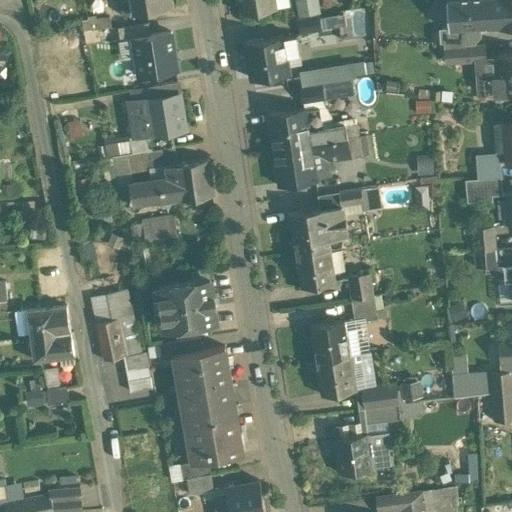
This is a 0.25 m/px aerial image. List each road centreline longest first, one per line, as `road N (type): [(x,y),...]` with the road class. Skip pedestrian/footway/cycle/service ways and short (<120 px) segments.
road 1 (residential): [(12,0),(117,511)]
road 2 (residential): [(291,511),(204,0)]
